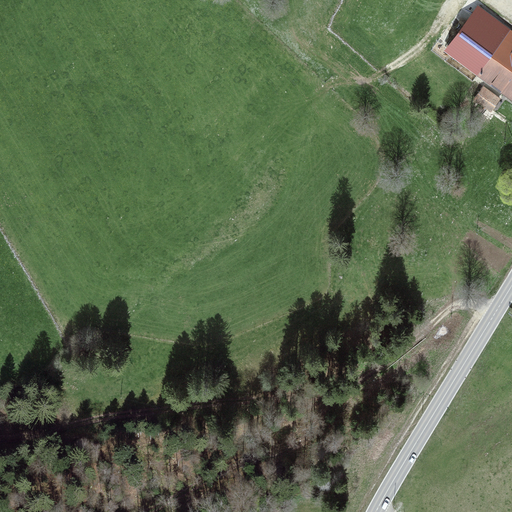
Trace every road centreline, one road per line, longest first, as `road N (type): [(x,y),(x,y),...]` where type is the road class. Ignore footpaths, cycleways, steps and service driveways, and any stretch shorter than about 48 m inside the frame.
road 1 (track): [(494,313),(457,304),(357,381),(322,394),(135,412),(0,439)]
road 2 (primary): [(377,511),(511,285)]
